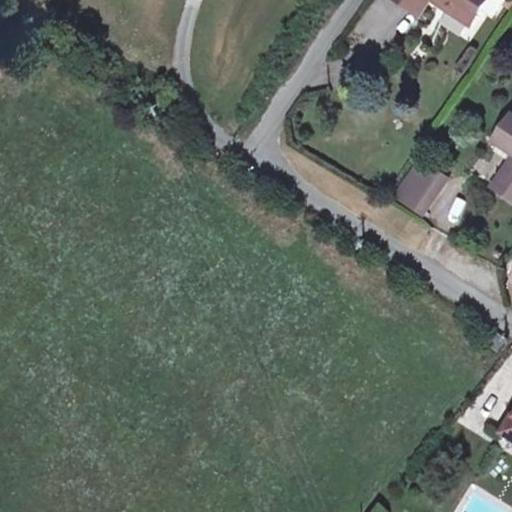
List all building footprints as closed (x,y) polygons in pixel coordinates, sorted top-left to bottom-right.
[(399,0),(423,15),(433,0),(471,26),(488,0),(399,0)] [(511,119),(497,142),(501,145),(511,128),(511,119)] [(511,160),(511,162),(494,188),(511,199),(511,128),(501,145),(511,152),(511,160)] [(511,152),(501,145),(496,151),(511,162),(511,160),(511,152)] [(421,162),(398,196),(424,214),(448,180),(421,162)] [(494,334),(486,345),(497,353),(505,342),(494,334)] [(511,420),(502,435),(511,441),(511,420)]
